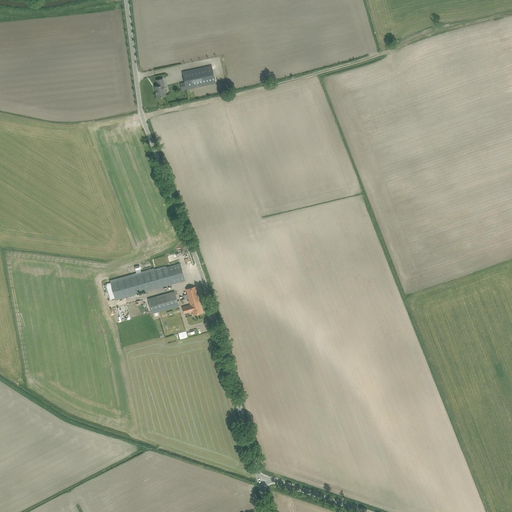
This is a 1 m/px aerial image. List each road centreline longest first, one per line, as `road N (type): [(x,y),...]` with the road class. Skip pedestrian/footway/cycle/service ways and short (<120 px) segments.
road 1 (unclassified): [(260,478),(209,288),(142,114),(125,0)]
road 2 (track): [(142,110),(238,92),(380,53),(428,30),(511,12)]
